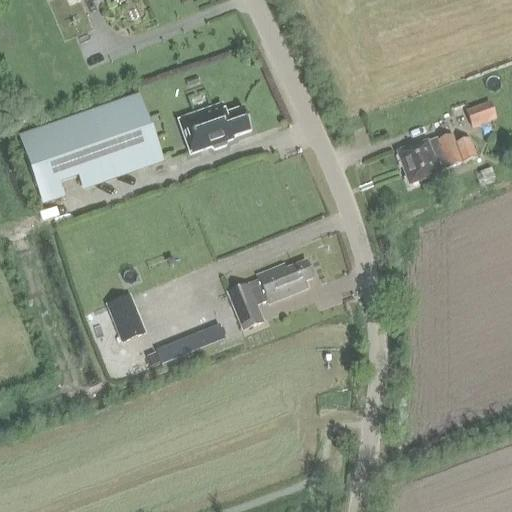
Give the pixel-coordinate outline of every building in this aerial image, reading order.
[(138,99),(20,140),(42,201),(62,194),(59,184),(77,178),(81,187),(159,160),(138,99)] [(177,122),(189,156),(211,149),(214,152),(226,148),(227,143),(233,141),(232,139),(233,139),(251,133),(243,110),(225,116),(221,106),(177,122)] [(471,132),(495,124),(490,109),(466,117),(471,132)] [(436,142),(398,155),(409,186),(436,177),(435,175),(475,161),(467,140),(453,145),(451,139),(437,144),(436,142)] [(305,263),(285,272),(283,267),(257,278),(259,282),(247,287),(256,308),(267,303),(268,306),(307,291),(304,284),(313,280),(305,263)] [(256,308),(247,287),(227,295),(242,333),(263,325),(256,308)] [(122,345),(145,336),(129,298),(107,307),(122,345)] [(183,344),(187,355),(198,351),(194,339),(183,344)]
